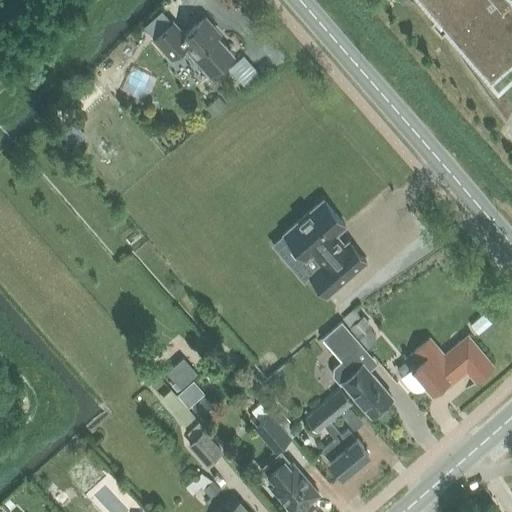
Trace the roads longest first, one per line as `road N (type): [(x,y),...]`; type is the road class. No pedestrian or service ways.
road 1 (tertiary): [(511,248),(296,0)]
road 2 (tertiary): [(405,511),(511,417)]
